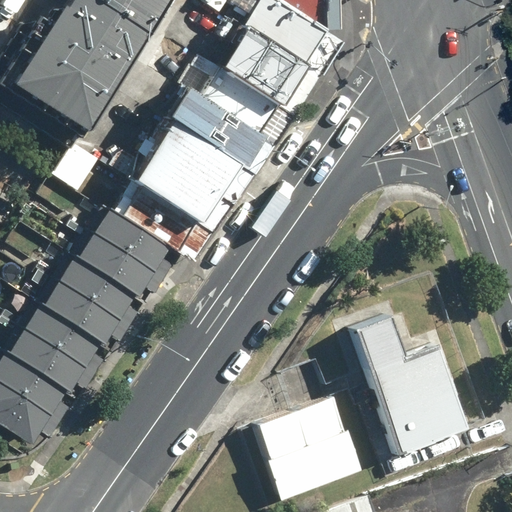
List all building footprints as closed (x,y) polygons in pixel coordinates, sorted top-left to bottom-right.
[(155,0),(49,0),(0,77),(0,89),(70,134),(155,0)] [(319,29),(272,0),(250,0),(208,65),(269,103),(319,29)] [(272,0),(319,29),(318,0),(272,0)] [(160,117),(231,160),(269,103),(208,65),(190,54),(154,111),(160,117)] [(124,177),(191,220),(231,160),(160,117),(124,177)] [(191,220),(124,177),(106,208),(172,248),(191,220)] [(57,392),(90,343),(92,344),(124,295),(126,296),(158,248),(93,206),(62,254),(60,252),(28,300),(27,299),(0,340),(0,430),(20,444),(55,391),(57,392)] [(377,313),(341,326),(387,452),(455,427),(424,343),(392,354),(377,313)] [(324,395),(246,423),(272,497),(351,469),(324,395)] [(366,511),(360,495),(312,511),(366,511)]
